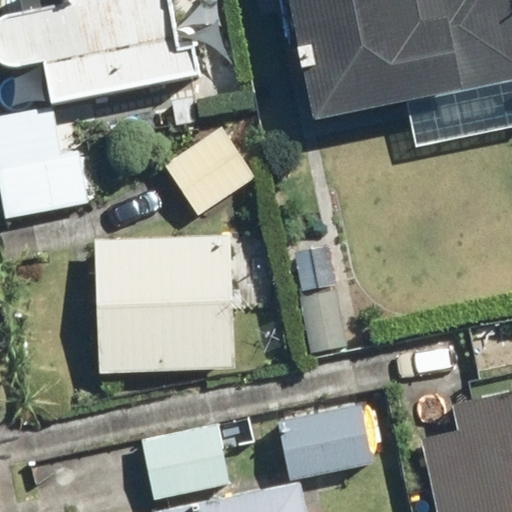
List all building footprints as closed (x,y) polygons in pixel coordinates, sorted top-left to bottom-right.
[(45,64),(52,101),(202,76),(197,46),(180,49),(171,0),(67,0),(69,8),(7,18),(0,24),(0,63),(15,69),(45,64)] [(511,0),(298,0),(317,107),(511,73),(511,0)] [(0,114),(0,196),(4,219),(89,203),(73,118),(47,123),(44,106),(0,114)] [(164,163),(198,215),(256,176),(222,125),(164,163)] [(96,238),(98,373),(234,370),(232,236),(96,238)] [(331,245),(284,255),(305,351),(352,341),(331,245)] [(419,438),(434,511),(511,511),(511,391),(450,405),(455,430),(419,438)] [(304,415),(313,459),(376,446),(367,402),(304,415)] [(139,438),(151,498),(230,483),(218,423),(139,438)] [(305,511),(300,482),(153,511),(305,511)]
